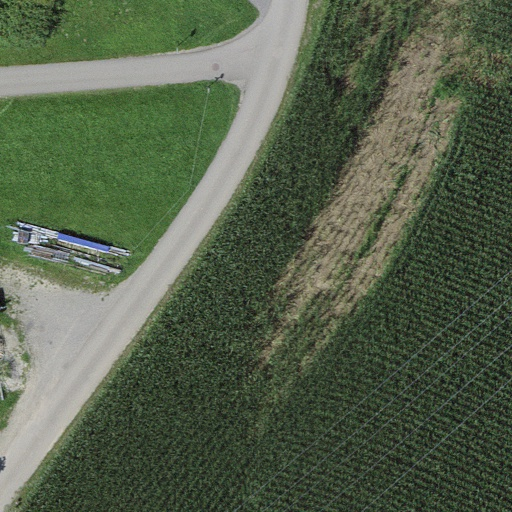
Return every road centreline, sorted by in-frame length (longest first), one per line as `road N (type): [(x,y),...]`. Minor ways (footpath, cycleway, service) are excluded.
road 1 (unclassified): [(278,63),(207,213),(0,489)]
road 2 (track): [(0,85),(278,63)]
